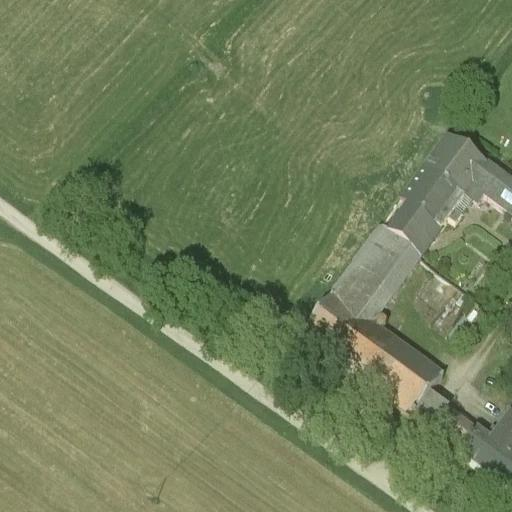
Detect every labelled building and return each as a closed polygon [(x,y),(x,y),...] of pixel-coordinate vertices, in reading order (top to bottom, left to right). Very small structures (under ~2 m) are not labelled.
[(511,192),(446,145),(423,177),(461,206),(470,194),(511,224),(511,192)] [(439,237),(461,206),(423,177),(399,208),(439,237)] [(399,208),(377,239),(416,267),(439,237),(399,208)] [(369,333),(416,267),(377,239),(300,345),(333,369),(327,377),(337,384),(342,376),(419,433),(459,462),(475,440),(436,410),(426,404),(441,385),(369,333)] [(419,285),(420,306),(458,305),(458,284),(419,285)] [(475,440),(459,462),(506,495),(511,486),(511,419),(495,441),(491,438),(485,446),(475,440)]
